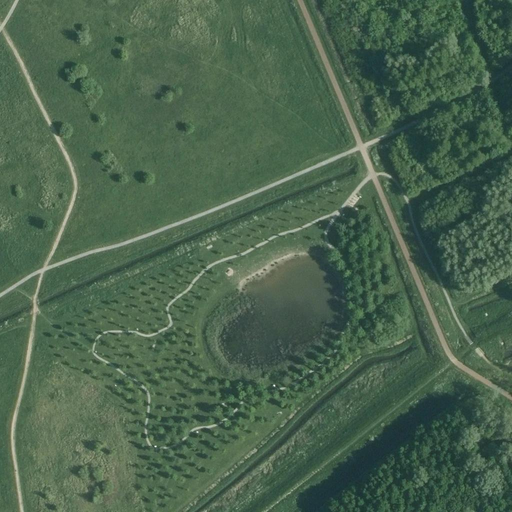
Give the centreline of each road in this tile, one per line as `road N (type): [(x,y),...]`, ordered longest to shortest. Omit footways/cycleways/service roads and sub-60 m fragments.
road 1 (unknown): [(0,23),(75,184),(37,285),(13,423),(21,511)]
road 2 (track): [(511,325),(443,367),(269,511)]
road 3 (track): [(323,511),(456,409),(480,380)]
